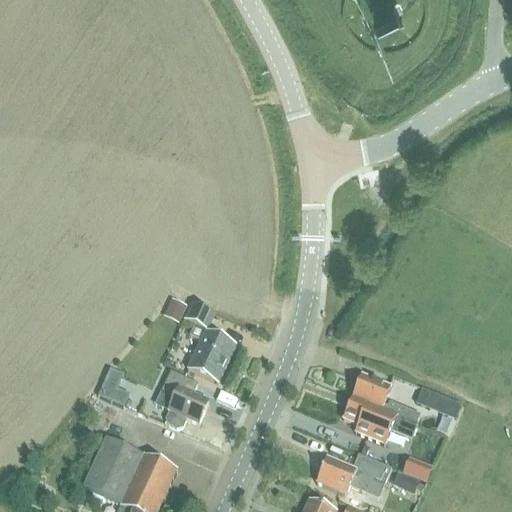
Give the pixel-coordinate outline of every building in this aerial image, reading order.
[(395,29),(408,20),(393,0),(380,10),(395,29)] [(172,303),(167,314),(181,320),(186,310),(172,303)] [(218,387),(235,351),(205,337),(207,334),(215,317),(192,306),(184,323),(195,328),(190,339),(201,345),(188,373),(218,387)] [(168,415),(170,416),(166,424),(168,429),(176,433),(182,431),(186,423),(198,429),(208,407),(192,400),(198,388),(170,375),(160,396),(174,402),(168,415)] [(364,380),(355,401),(383,414),(398,421),(417,429),(419,430),(424,419),(390,404),(388,410),(385,409),(392,393),(364,380)] [(396,399),(413,404),(418,390),(401,385),(396,399)] [(126,410),(133,392),(119,386),(111,404),(126,410)] [(434,399),(422,394),(416,406),(429,412),(434,399)] [(355,401),(345,422),(358,428),(361,429),(357,437),(386,450),(393,435),(413,443),(419,430),(417,429),(398,421),(383,414),(355,401)] [(159,511),(177,475),(143,461),(105,444),(83,493),(120,510),(119,511),(159,511)] [(436,470),(403,455),(395,472),(424,485),(429,487),(436,470)] [(349,500),(354,490),(382,502),(395,472),(362,458),(356,472),(330,461),(319,487),(349,500)] [(398,477),(393,489),(414,498),(416,494),(418,488),(419,485),(398,477)] [(418,488),(416,494),(421,497),(424,491),(418,488)] [(42,511),(50,497),(35,490),(26,508),(34,511),(42,511)] [(413,498),(406,511),(431,511),(434,507),(413,498)]
